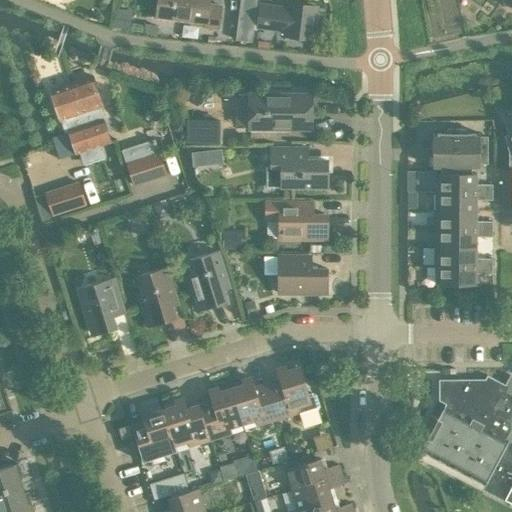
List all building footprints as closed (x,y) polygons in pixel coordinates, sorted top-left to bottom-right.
[(217,30),(220,6),(207,4),(207,0),(157,0),(156,17),(204,23),(204,28),(217,30)] [(240,0),(236,39),(251,41),(255,0),(240,0)] [(313,38),(316,6),(289,3),(288,8),(260,5),(258,26),(286,30),(285,35),(313,38)] [(115,9),(113,26),(129,28),(131,11),(115,9)] [(157,26),(144,24),(143,35),(156,37),(157,26)] [(110,142),(102,117),(106,116),(92,75),(50,90),(60,120),(65,133),(68,132),(76,153),(110,142)] [(312,94),(248,94),(247,125),(247,129),(311,129),(312,94)] [(511,207),(511,111),(504,114),(509,133),(503,134),(508,151),(508,169),(503,169),(503,207),(511,207)] [(220,119),(187,119),(187,142),(220,143),(220,119)] [(433,149),(488,149),(488,136),(480,136),(481,132),(434,132),(433,149)] [(270,167),(266,167),(266,187),(327,188),(327,160),(307,160),(307,147),(270,147),(270,167)] [(488,149),(433,149),(433,166),(441,166),(472,166),(480,167),(480,164),(488,164),(488,149)] [(127,162),(134,184),(167,174),(160,151),(127,162)] [(207,151),(192,153),(194,167),(209,165),(207,151)] [(435,183),(476,182),(476,172),(472,172),(472,166),(441,166),(441,172),(435,172),(435,183)] [(84,204),(77,182),(44,193),(51,215),(84,204)] [(476,182),(435,183),(435,199),(476,199),(476,200),(492,200),(493,184),(476,184),(476,182)] [(435,216),(476,216),(476,200),(476,199),(435,199),(435,216)] [(157,218),(169,214),(165,202),(153,206),(157,218)] [(303,240),(327,240),(327,215),(312,215),(312,202),(266,202),(266,220),(278,221),(277,238),(303,239),(303,240)] [(476,216),(435,216),(435,233),(493,232),(493,221),(476,221),(476,216)] [(96,233),(98,230),(97,226),(94,224),(90,225),(88,229),(89,232),(93,234),(96,233)] [(223,250),(241,250),(241,231),(223,231),(223,250)] [(493,232),(435,233),(435,250),(476,249),(476,237),(492,237),(493,232)] [(476,249),(435,250),(435,266),(492,266),(492,258),(475,258),(476,249)] [(222,290),(229,288),(217,251),(188,260),(193,276),(188,277),(199,310),(226,302),(222,290)] [(326,294),(326,269),(310,269),(310,256),(277,256),(277,293),(304,293),(304,294),(326,294)] [(492,266),(435,266),(434,284),(476,284),(476,274),(492,274),(492,266)] [(171,306),(177,304),(166,267),(137,276),(142,292),(137,294),(147,326),(175,318),(171,306)] [(111,316),(124,313),(113,278),(78,288),(86,314),(85,315),(91,333),(105,328),(106,331),(115,328),(111,316)] [(245,304),(248,314),(255,311),(252,302),(245,304)] [(272,305),(265,307),(267,314),(274,311),(272,305)] [(266,383),(277,419),(298,412),(302,415),(316,410),(319,406),(315,395),(311,393),(307,394),(299,367),(286,371),(285,366),(275,369),(278,379),(266,383)] [(230,388),(241,422),(253,418),(256,426),(277,419),(266,383),(253,387),(250,377),(240,380),(242,385),(230,388)] [(511,378),(508,377),(503,386),(486,377),(483,381),(437,381),(437,403),(443,406),(436,420),(429,417),(418,438),(424,441),(419,452),(485,487),(490,477),(511,488),(511,378)] [(198,404),(210,441),(231,434),(228,426),(241,422),(230,388),(219,392),(217,387),(208,390),(211,400),(198,404)] [(163,409),(173,443),(186,439),(188,447),(210,441),(198,404),(186,408),(182,398),(173,401),(174,406),(163,409)] [(173,443),(163,409),(151,413),(150,408),(140,411),(143,422),(130,425),(142,462),(163,455),(160,447),(173,443)] [(120,439),(131,436),(128,425),(117,429),(120,439)] [(314,450),(330,445),(326,430),(310,434),(314,450)] [(288,447),(292,457),(302,454),(300,448),(294,445),(288,447)] [(292,491),(341,476),(338,465),(322,470),(319,459),(285,470),(292,491)] [(0,468),(0,491),(20,486),(17,476),(21,475),(18,463),(0,468)] [(232,478),(237,477),(233,463),(218,468),(219,470),(222,482),(232,478)] [(222,482),(219,470),(211,473),(209,477),(211,485),(222,482)] [(341,476),(292,491),(298,511),(332,501),(328,489),(344,485),(341,476)] [(166,479),(150,484),(154,500),(171,494),(166,479)] [(0,491),(0,511),(6,511),(31,504),(27,492),(22,493),(20,486),(0,491)] [(261,490),(256,488),(251,489),(254,499),(263,496),(261,490)] [(204,511),(197,489),(170,498),(168,498),(171,509),(160,511),(204,511)] [(257,511),(268,511),(265,499),(255,503),(257,511)] [(332,501),(298,511),(352,511),(350,504),(334,509),(332,501)]
